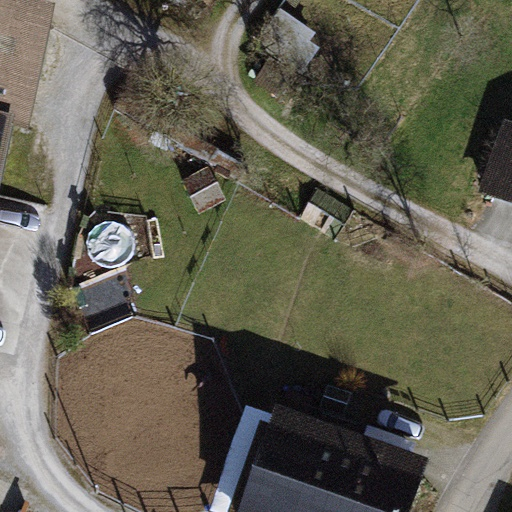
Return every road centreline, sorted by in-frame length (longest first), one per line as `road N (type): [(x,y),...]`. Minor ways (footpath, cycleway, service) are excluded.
road 1 (track): [(109,10),(18,412),(40,483),(76,511)]
road 2 (track): [(511,273),(297,150),(179,48),(84,0)]
